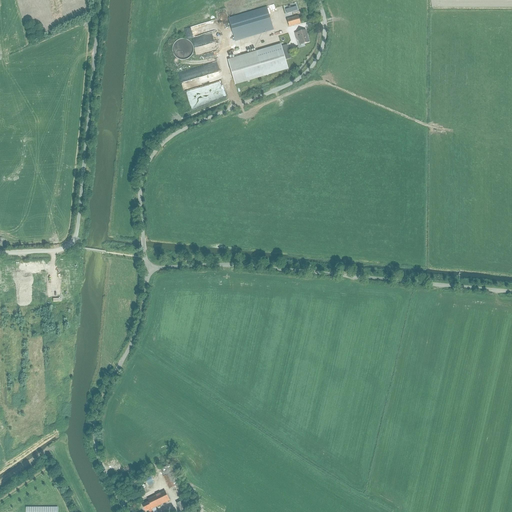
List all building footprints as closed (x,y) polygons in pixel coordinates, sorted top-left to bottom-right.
[(235,41),(256,35),(274,30),(267,7),(228,18),(235,41)] [(289,27),(301,23),(299,16),(287,19),(289,27)] [(309,42),(305,30),(297,33),(295,33),(297,38),(298,38),(301,44),(309,42)] [(183,60),(183,59),(184,59),(185,59),(186,59),(187,59),(188,58),(189,58),(189,57),(190,57),(190,56),(191,56),(191,55),(192,55),(192,54),(193,53),(193,52),(193,51),(193,50),(194,49),(194,48),(193,48),(193,47),(193,46),(193,45),(192,44),(192,43),(191,43),(191,42),(190,42),(190,41),(189,41),(189,40),(188,40),(187,39),(186,39),(185,39),(184,39),(183,39),(182,39),(181,39),(180,39),(179,39),(178,40),(177,40),(177,41),(176,41),(176,42),(175,42),(175,43),(174,43),(174,44),(174,45),(173,45),(173,46),(173,47),(173,48),(173,49),(173,50),(173,51),(173,52),(173,53),(174,54),(174,55),(175,55),(175,56),(176,57),(177,57),(177,58),(178,58),(179,59),(180,59),(181,59),(182,59),(183,59),(183,60)] [(281,44),(228,60),(235,84),(288,68),(281,44)] [(169,489),(174,486),(168,474),(163,477),(169,489)] [(156,511),(157,511),(155,508),(170,501),(165,491),(147,499),(148,501),(142,504),(145,511),(148,510),(149,511),(156,511)]
